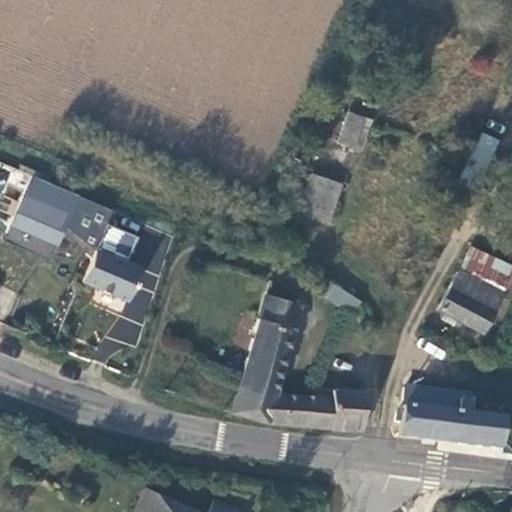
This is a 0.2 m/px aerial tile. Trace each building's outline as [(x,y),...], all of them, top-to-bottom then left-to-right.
[(457,181),(476,190),(500,141),(481,131),(457,181)] [(342,133),(328,160),(344,168),(358,141),(342,133)] [(440,187),(422,175),(410,199),(430,209),(440,187)] [(300,186),(282,226),(310,239),(328,199),(300,186)] [(0,213),(0,237),(27,248),(34,246),(37,239),(42,239),(68,260),(71,254),(74,255),(61,290),(108,308),(120,275),(104,269),(114,244),(82,232),(88,217),(10,187),(0,213)] [(275,265),(281,262),(284,255),(282,248),(280,246),(275,245),(267,248),(266,249),(265,255),(267,262),(274,265),(275,265)] [(443,281),(424,316),(464,338),(484,303),(443,281)] [(331,283),(323,297),(354,314),(362,300),(331,283)] [(288,438),(350,445),(352,409),(319,408),(318,415),(260,406),(284,317),(248,307),(216,429),(244,437),(288,438)] [(391,404),(383,448),(478,460),(480,432),(448,429),(449,411),(391,404)]
